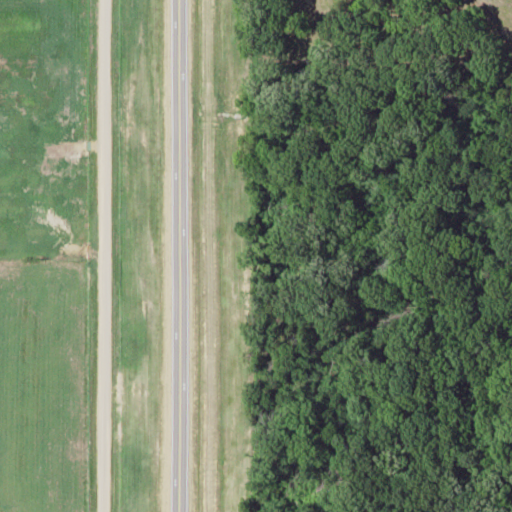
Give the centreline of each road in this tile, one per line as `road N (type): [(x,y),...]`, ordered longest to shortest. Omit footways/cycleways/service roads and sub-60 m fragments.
road 1 (residential): [(101,511),(95,0)]
road 2 (tertiary): [(178,511),(178,0)]
